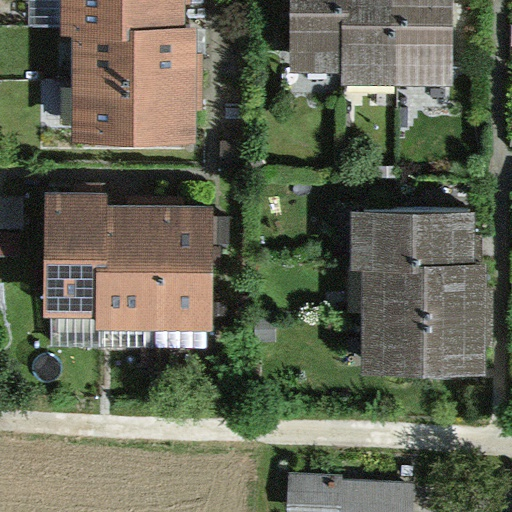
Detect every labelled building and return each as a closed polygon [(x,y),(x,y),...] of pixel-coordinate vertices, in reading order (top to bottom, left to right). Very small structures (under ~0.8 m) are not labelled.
[(130,26),(183,26),(183,0),(63,0),(63,35),(73,35),(130,35),(130,26)] [(291,0),(292,74),(343,73),(343,21),(349,21),(348,0),(291,0)] [(343,73),(343,85),(396,86),(395,0),(348,0),(349,21),(343,21),(343,73)] [(452,0),(395,0),(396,86),(452,86),(452,0)] [(130,35),(73,35),(73,87),(195,89),(196,26),(183,26),(130,26),(130,35)] [(195,142),(195,89),(73,87),(71,138),(195,142)] [(45,316),(98,318),(98,268),(107,268),(107,205),(107,193),(46,191),(45,316)] [(98,318),(98,330),(154,331),(154,205),(107,205),(107,268),(98,268),(98,318)] [(208,205),(154,205),(154,331),(210,331),(208,205)] [(419,265),(473,265),(473,215),(351,213),(350,270),(364,271),(419,271),(419,265)] [(364,271),(364,315),(484,315),(485,265),(473,265),(419,265),(419,271),(364,271)] [(484,372),(484,315),(364,315),(364,371),(484,372)] [(282,504),(403,511),(405,477),(284,470),(282,504)]
